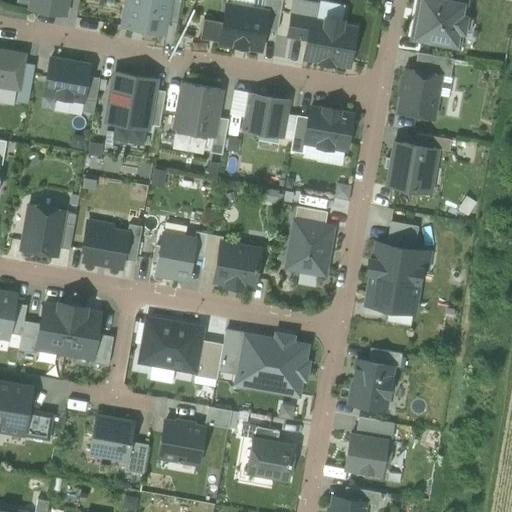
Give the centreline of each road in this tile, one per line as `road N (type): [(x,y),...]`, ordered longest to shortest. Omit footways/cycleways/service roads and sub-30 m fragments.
road 1 (residential): [(378,89),(0,28)]
road 2 (residential): [(378,89),(335,333)]
road 3 (residential): [(129,293),(335,333)]
road 4 (residential): [(335,333),(306,511)]
road 5 (residential): [(129,293),(114,397),(76,391)]
road 6 (residential): [(0,269),(129,293)]
